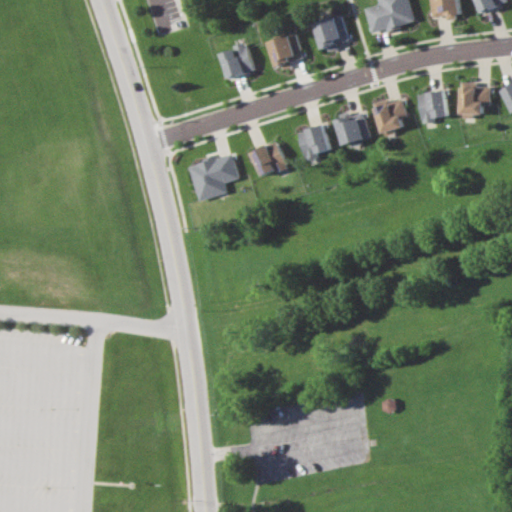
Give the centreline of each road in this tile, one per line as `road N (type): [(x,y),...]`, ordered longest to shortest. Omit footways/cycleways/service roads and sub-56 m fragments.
road 1 (residential): [(104,0),(152,142),(206,511)]
road 2 (residential): [(511,49),(434,54),(152,142)]
road 3 (residential): [(185,330),(511,231)]
